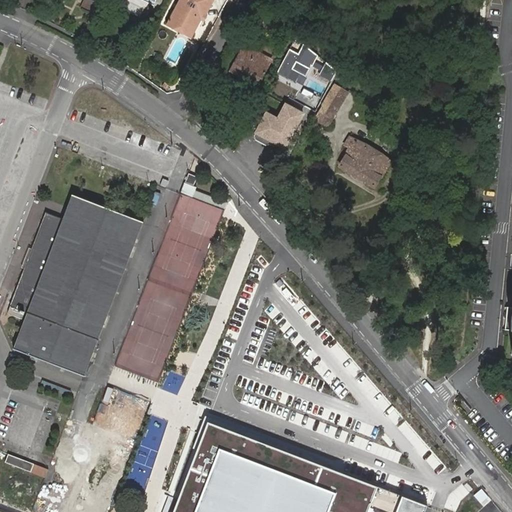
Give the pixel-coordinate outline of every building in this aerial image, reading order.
[(204,20),(214,0),(180,0),(167,24),(192,38),(202,19),(204,20)] [(259,13),(252,9),(247,18),(254,22),(259,13)] [(253,59),(257,52),(243,44),(229,70),(258,86),(269,67),(253,59)] [(273,60),(257,52),(253,59),(269,67),(273,60)] [(328,99),(338,105),(346,91),(335,85),(328,99)] [(326,100),(316,119),(328,125),(339,107),(339,105),(338,105),(328,99),(326,100)] [(258,132),(266,137),(285,148),(304,113),(294,108),(286,123),(266,112),(255,131),(258,132)] [(344,146),(350,150),(355,141),(349,138),(344,146)] [(350,150),(340,166),(374,188),(390,162),(355,141),(350,150)] [(192,198),(214,207),(216,199),(195,191),(192,198)] [(44,213),(6,313),(21,318),(24,312),(26,313),(12,348),(84,376),(143,223),(72,196),(62,220),(44,213)] [(425,511),(427,506),(209,422),(202,440),(174,511),(425,511)] [(6,454),(4,463),(45,476),(48,467),(6,454)]
